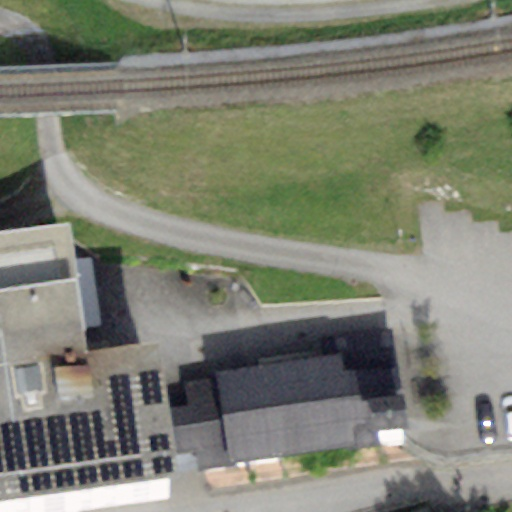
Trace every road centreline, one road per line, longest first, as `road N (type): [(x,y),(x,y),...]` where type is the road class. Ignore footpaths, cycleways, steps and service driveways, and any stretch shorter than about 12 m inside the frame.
road 1 (track): [(0,27),(42,54),(55,159),(81,194),(163,227),(408,277)]
road 2 (track): [(374,0),(282,11),(173,0)]
